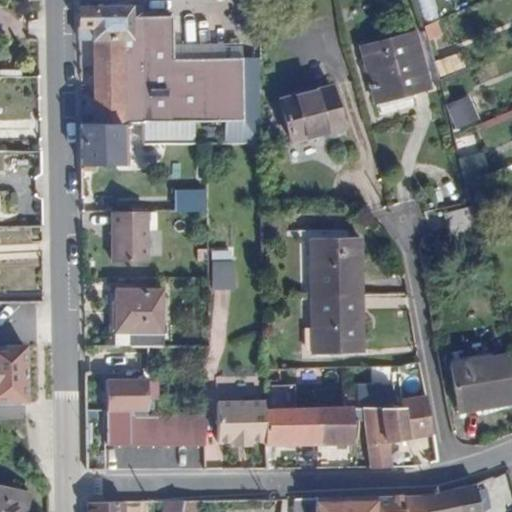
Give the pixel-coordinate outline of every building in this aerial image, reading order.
[(270,12),(269,0),(258,0),(259,12),(270,12)] [(432,5),(419,9),(423,25),(434,21),(438,19),(432,5)] [(85,7),(77,7),(77,39),(91,39),(93,123),(121,124),(127,123),(142,123),(143,143),(178,143),(179,129),(155,129),(155,122),(243,121),(242,84),(242,60),(242,58),(181,58),(181,32),(171,32),(170,15),(129,16),(129,6),(117,6),(85,7)] [(258,25),(258,14),(249,14),(249,25),(258,25)] [(182,15),(170,15),(171,32),(181,32),(182,15)] [(439,34),(434,21),(423,25),(427,39),(439,34)] [(414,32),(360,47),(375,101),(428,88),(414,32)] [(441,76),(468,67),(463,53),(436,61),(441,76)] [(260,83),(259,59),(242,60),(242,84),(260,83)] [(331,86),(280,100),(290,140),(342,127),(331,86)] [(471,95),(448,104),(457,130),(481,121),(471,95)] [(79,123),(80,165),(120,165),(121,124),(93,123),(79,123)] [(475,156),(459,159),(466,187),(483,183),(475,156)] [(175,211),(205,211),(205,192),(175,192),(175,211)] [(450,241),(479,234),(471,206),(444,212),(450,241)] [(146,211),(111,211),(111,262),(146,261),(146,211)] [(309,239),(310,295),(361,294),(359,237),(309,239)] [(233,261),(212,262),(213,290),(234,289),(233,261)] [(128,331),(128,346),(162,345),(162,289),(114,289),(114,331),(128,331)] [(361,294),(310,295),(311,353),(362,350),(361,294)] [(128,331),(114,331),(114,346),(128,346),(128,331)] [(0,402),(26,402),(25,347),(0,347),(0,402)] [(457,404),(511,395),(511,391),(505,355),(450,364),(457,404)] [(106,380),(106,410),(105,444),(205,445),(204,415),(129,415),(129,410),(146,410),(147,380),(106,380)] [(370,467),(390,466),(387,441),(433,434),(426,394),(400,400),(401,407),(394,406),(393,385),(357,385),(357,406),(362,407),(364,419),(370,467)] [(511,403),(511,395),(457,404),(458,413),(511,403)] [(264,409),(264,400),(216,401),(217,441),(232,441),(232,445),(249,445),(249,441),(265,441),(264,409)] [(352,419),(364,419),(362,407),(357,406),(345,406),(264,409),(265,441),(265,445),(277,444),(277,439),(315,438),(315,444),(352,443),(352,419)] [(412,442),(413,460),(428,459),(427,441),(412,442)] [(142,447),(124,446),(123,466),(141,467),(142,447)] [(480,511),(475,483),(456,487),(459,511),(480,511)] [(0,511),(13,511),(15,505),(3,503),(7,487),(0,485),(0,511)] [(24,511),(28,492),(7,487),(3,503),(15,505),(13,511),(24,511)] [(459,511),(456,487),(439,490),(420,495),(422,511),(459,511)] [(422,511),(420,495),(398,495),(376,496),(375,510),(383,509),(383,511),(422,511)] [(375,510),(376,496),(354,496),(294,497),(293,511),(383,511),(383,509),(375,510)] [(180,511),(182,499),(164,500),(161,511),(180,511)] [(197,511),(200,499),(182,499),(180,511),(197,511)] [(87,511),(123,511),(123,500),(87,501),(87,511)]
